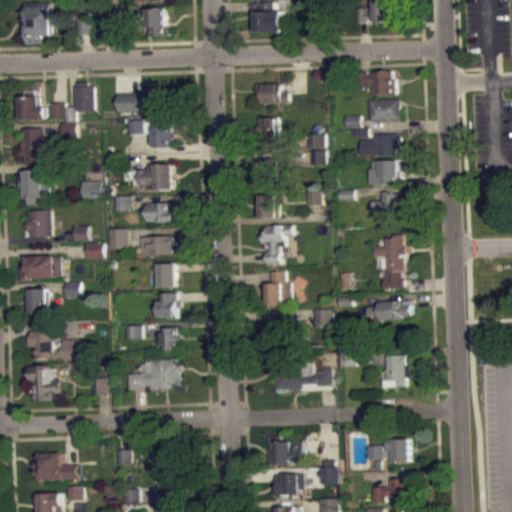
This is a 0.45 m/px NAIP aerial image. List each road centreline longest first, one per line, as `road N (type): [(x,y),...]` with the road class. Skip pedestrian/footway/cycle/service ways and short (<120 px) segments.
road 1 (residential): [(464,511),(442,0)]
road 2 (residential): [(232,511),(211,0)]
road 3 (residential): [(0,425),(460,407)]
road 4 (residential): [(0,62),(444,48)]
